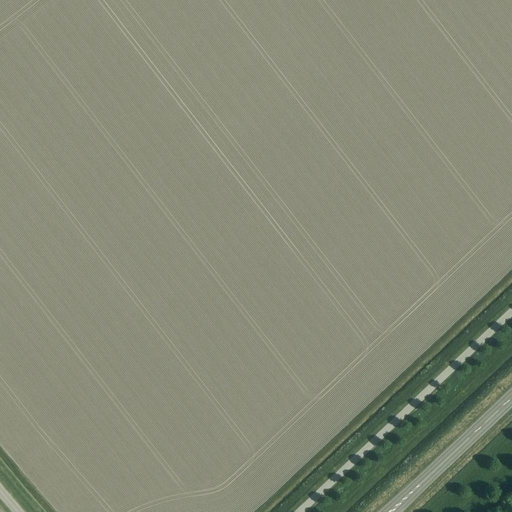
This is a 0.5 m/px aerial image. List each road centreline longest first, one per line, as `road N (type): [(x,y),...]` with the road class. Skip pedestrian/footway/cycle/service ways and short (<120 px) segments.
road 1 (unclassified): [(299,511),(511,310)]
road 2 (trunk): [(385,511),(511,391)]
